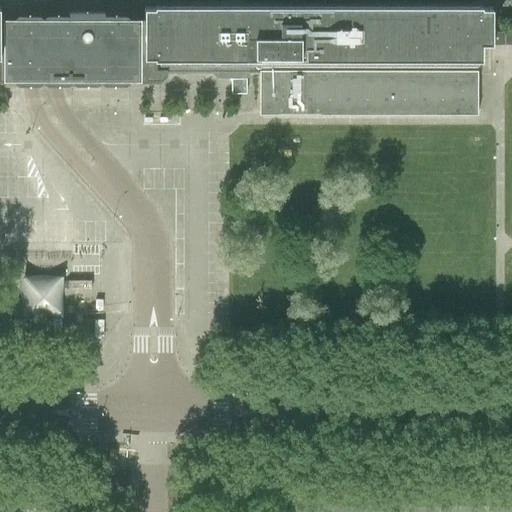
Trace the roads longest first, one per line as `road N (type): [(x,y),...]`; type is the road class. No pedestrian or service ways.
road 1 (unclassified): [(153,412),(152,242),(133,207),(51,120),(41,85),(41,0)]
road 2 (unclassified): [(153,412),(511,413)]
road 3 (unclassified): [(153,412),(0,412)]
